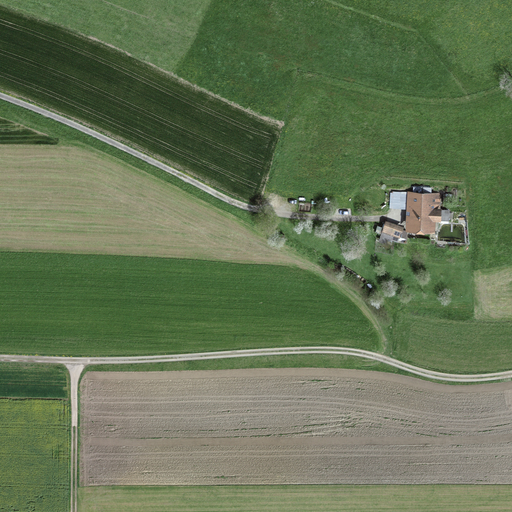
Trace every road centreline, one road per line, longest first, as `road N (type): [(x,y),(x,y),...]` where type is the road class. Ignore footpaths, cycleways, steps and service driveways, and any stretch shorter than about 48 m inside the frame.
road 1 (track): [(511,372),(439,376),(357,350),(315,347),(0,357)]
road 2 (track): [(384,216),(281,212),(218,196),(0,105)]
road 3 (track): [(383,358),(376,323),(352,297),(218,196)]
road 4 (track): [(76,360),(73,511)]
